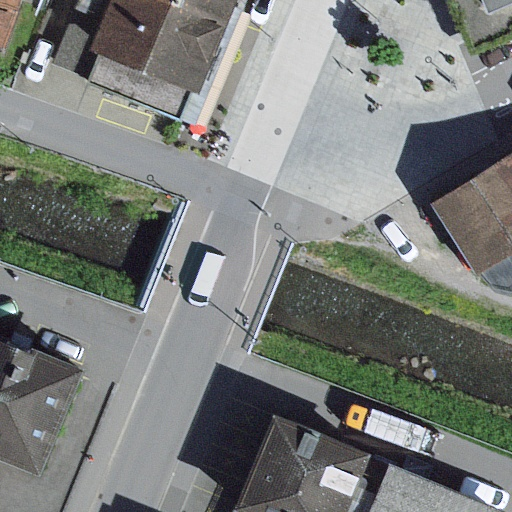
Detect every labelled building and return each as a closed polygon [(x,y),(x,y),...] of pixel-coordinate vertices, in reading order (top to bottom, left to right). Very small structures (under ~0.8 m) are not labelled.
[(0,0),(0,54),(5,56),(23,0),(0,0)] [(86,82),(84,88),(180,126),(192,96),(198,99),(237,0),(235,0),(77,0),(51,68),(86,82)] [(511,0),(446,0),(474,59),(511,41),(511,0)] [(511,157),(430,209),(475,280),(493,298),(511,298),(511,157)] [(0,465),(43,481),(84,371),(0,339),(0,465)] [(369,511),(388,468),(271,419),(232,511),(369,511)] [(497,511),(388,468),(369,511),(497,511)]
